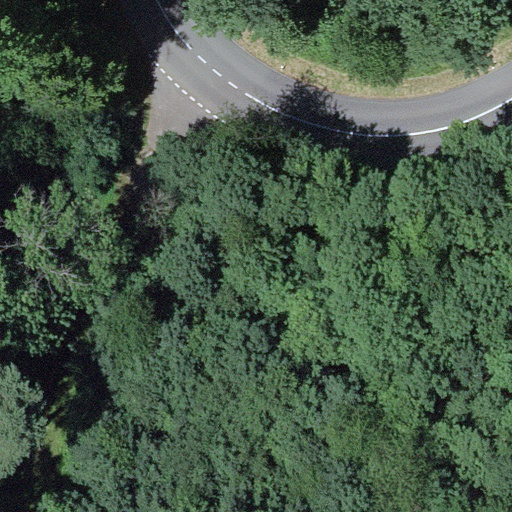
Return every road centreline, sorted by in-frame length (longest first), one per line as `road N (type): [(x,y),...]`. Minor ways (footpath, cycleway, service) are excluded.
road 1 (track): [(205,64),(68,356),(31,511)]
road 2 (tertiary): [(156,0),(205,64),(259,100),(325,127),(390,135),(455,124),(511,98)]
